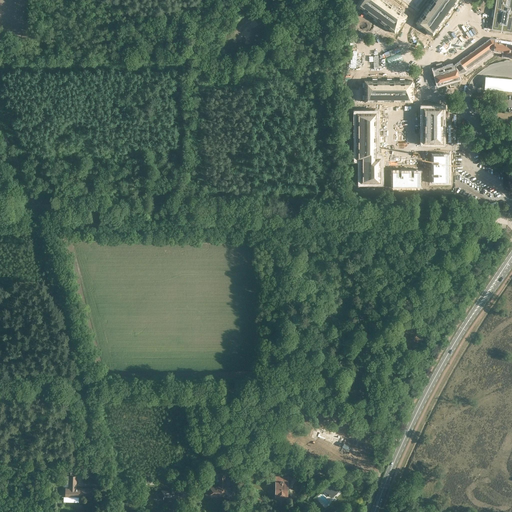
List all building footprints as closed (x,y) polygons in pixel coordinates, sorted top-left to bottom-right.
[(359,0),(356,5),(395,33),(408,16),(401,11),(400,12),(397,10),(398,8),(393,4),(391,6),(383,0),(359,0)] [(421,16),(416,23),(434,36),(459,0),(433,0),(435,1),(429,9),(427,8),(424,13),(425,14),(423,18),(421,16)] [(511,0),(494,0),(490,28),(511,32),(511,23),(511,0)] [(437,70),(434,71),(439,86),(464,78),(462,72),(464,72),(493,51),(504,52),(504,55),(505,55),(506,56),(508,56),(509,55),(511,55),(511,41),(495,39),(495,40),(491,39),(456,64),(455,64),(455,65),(456,66),(453,66),(452,64),(443,67),(442,63),(436,65),(437,69),(437,70)] [(413,80),(365,80),(365,102),(373,102),(373,100),(377,100),(377,102),(384,102),(384,100),(394,100),(394,102),(401,102),(401,100),(405,100),(405,102),(413,102),(413,80)] [(444,107),(422,107),(422,115),(424,115),(424,119),(422,119),(422,126),(424,126),(424,136),(422,136),(422,144),(444,144),(444,107)] [(377,111),(356,111),(356,159),(360,159),(360,183),(382,183),(382,156),(375,156),(375,152),(377,152),(377,146),(376,146),(376,141),(377,141),(377,135),(376,135),(376,130),(377,130),(377,124),(376,124),(376,120),(377,120),(377,111)] [(450,153),(432,153),(432,154),(432,182),(432,183),(450,183),(450,153)] [(392,168),(391,168),(391,186),(421,186),(421,168),(420,168),(392,168)] [(313,430),(311,437),(315,439),(317,436),(317,437),(330,441),(331,438),(332,438),(338,440),(337,444),(342,446),(345,438),(337,434),(337,435),(335,435),(337,428),(333,427),(330,434),(326,432),(318,429),(317,432),(313,430)] [(78,496),(78,495),(92,496),(93,489),(81,488),(81,489),(78,489),(78,488),(76,488),(76,476),(65,476),(65,483),(63,483),(63,487),(66,487),(65,496),(66,496),(65,500),(73,500),(73,496),(78,496)] [(286,488),(286,486),(287,486),(288,476),(276,476),(276,480),(278,481),(278,483),(276,483),(275,491),(275,493),(275,494),(287,495),(287,488),(286,488)] [(327,483),(321,489),(324,492),(325,491),(331,497),(336,492),(337,493),(340,489),(331,479),(327,483)] [(209,494),(210,494),(210,495),(214,495),(215,494),(224,494),(225,480),(219,480),(219,486),(218,486),(218,487),(210,487),(209,494)] [(160,499),(173,499),(173,495),(173,493),(175,493),(175,489),(169,489),(169,490),(161,490),(161,492),(159,492),(159,496),(161,496),(160,499)]
